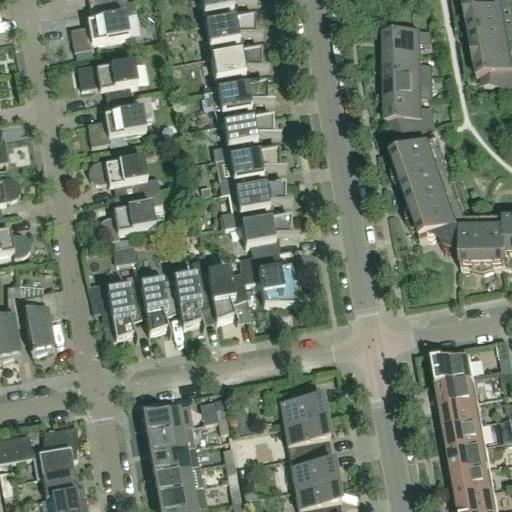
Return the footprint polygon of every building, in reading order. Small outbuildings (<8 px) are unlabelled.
[(127,8),(125,0),(63,0),(64,2),(72,0),(87,0),(90,15),(127,8)] [(235,25),(232,8),(256,8),(256,7),(249,7),(248,0),(199,0),(203,19),(208,18),(210,29),(235,25)] [(509,0),(462,0),(466,18),(511,10),(509,0)] [(129,43),(125,22),(136,20),(133,6),(127,8),(90,15),(93,32),(70,36),(74,58),(93,55),(92,49),(129,43)] [(511,31),(511,16),(511,10),(466,18),(470,39),(511,31)] [(241,59),(241,58),(238,42),(262,42),(262,40),(255,40),(255,21),(235,25),(210,29),(205,30),(209,52),(214,51),(216,62),(216,63),(241,59)] [(511,53),(511,31),(470,39),(473,60),(511,53)] [(419,38),(384,39),(384,61),(420,60),(419,48),(430,49),(429,38),(419,39),(419,38)] [(511,53),(473,60),(477,82),(482,82),(484,90),(511,93),(511,53)] [(247,91),(244,75),(268,75),(268,74),(261,74),(261,55),(241,58),(241,59),(216,63),(216,62),(211,63),(216,90),(217,97),(247,92),(247,91)] [(420,73),(420,60),(384,61),(385,83),(430,82),(430,71),(420,73)] [(132,105),(129,93),(137,92),(133,69),(97,76),(96,71),(77,74),(81,96),(104,92),(107,109),(132,105)] [(385,104),(421,104),(431,103),(430,82),(385,83),(385,104)] [(253,125),(250,109),(274,109),(274,107),(267,107),(267,88),(247,91),(247,92),(217,97),(203,100),(205,113),(211,112),(218,131),(223,131),(253,126),(253,125)] [(216,90),(202,92),(203,100),(217,97),(216,90)] [(150,101),(132,105),(107,109),(110,126),(87,130),(91,153),(108,149),(108,152),(125,149),(123,141),(146,137),(144,128),(154,126),(150,101)] [(421,116),(421,104),(385,104),(386,127),(387,127),(431,126),(431,125),(431,114),(421,116)] [(259,159),(259,158),(256,142),(280,142),(280,141),(273,141),(273,122),(253,125),(253,126),(223,131),(227,152),(212,155),(215,166),(229,164),(234,163),(259,159)] [(434,150),(429,137),(434,135),(431,126),(387,127),(400,162),(434,150)] [(511,225),(501,226),(501,224),(466,224),(453,186),(451,186),(438,149),(434,150),(400,162),(392,164),(421,247),(429,245),(433,246),(436,242),(442,240),(444,245),(442,252),(445,256),(450,258),(456,253),(461,253),(461,259),(458,263),(461,267),(461,275),(511,274),(511,225)] [(279,174),(278,155),(259,158),(259,159),(234,163),(229,164),(233,185),(218,187),(221,201),(227,200),(235,198),(265,192),(262,175),(286,176),(286,174),(279,174)] [(146,186),(142,165),(106,172),(105,166),(97,168),(92,170),(88,175),(88,181),(90,186),(95,189),(101,190),(113,188),(116,205),(159,197),(157,184),(146,186)] [(0,225),(2,225),(0,211),(0,207),(11,206),(16,204),(20,199),(20,193),(18,188),(13,184),(7,184),(0,185),(0,189),(0,190),(0,225)] [(271,226),(271,225),(268,209),(292,209),(292,208),(285,208),(284,188),(265,192),(235,198),(227,200),(230,218),(221,219),(224,234),(241,231),(271,226)] [(155,233),(153,222),(163,220),(159,197),(116,205),(119,222),(107,224),(102,227),(98,231),(98,237),(101,242),(105,246),(111,246),(119,245),(118,240),(155,233)] [(277,259),(274,242),(298,242),(298,241),(290,241),(290,222),(271,225),(271,226),(241,231),(245,253),(250,252),(252,264),(289,257),(277,259)] [(5,242),(2,225),(0,225),(0,260),(12,259),(13,264),(21,262),(26,260),(30,255),(30,249),(28,244),(23,241),(17,240),(5,242)] [(303,311),(290,273),(272,277),(269,261),(289,258),(289,257),(252,264),(239,266),(241,279),(242,279),(248,316),(249,316),(244,290),(259,287),(263,311),(303,311)] [(213,309),(207,280),(208,279),(205,265),(192,268),(194,282),(173,286),(174,291),(175,291),(179,315),(179,316),(182,335),(200,329),(203,336),(204,335),(196,313),(212,310),(213,309)] [(242,279),(241,279),(230,281),(229,276),(208,279),(207,280),(213,309),(212,310),(215,329),(234,323),(236,330),(237,329),(229,307),(245,304),(248,316),(242,279)] [(179,315),(175,291),(174,291),(173,286),(172,281),(161,283),(160,278),(139,281),(141,291),(140,291),(146,321),(145,322),(149,341),(167,335),(169,342),(170,341),(162,319),(179,316),(179,315)] [(20,359),(15,330),(25,328),(24,320),(21,302),(19,290),(7,292),(7,323),(0,323),(0,367),(21,360),(20,359)] [(140,291),(97,299),(106,350),(133,341),(136,348),(137,347),(129,325),(145,322),(146,321),(140,291)] [(63,295),(55,296),(59,322),(67,320),(63,295)] [(59,322),(55,296),(21,302),(24,320),(25,328),(31,357),(30,357),(32,362),(54,354),(54,353),(49,328),(60,323),(59,322)] [(474,384),(470,361),(432,368),(436,391),(474,384)] [(499,365),(502,379),(511,377),(509,363),(499,365)] [(511,392),(511,377),(502,379),(505,393),(511,392)] [(478,407),(474,384),(436,391),(440,414),(478,407)] [(325,425),(319,392),(278,400),(283,432),(325,425)] [(214,406),(218,428),(225,427),(221,405),(214,406)] [(482,429),(478,407),(440,414),(444,436),(482,429)] [(191,433),(193,432),(188,411),(143,420),(147,440),(182,434),(191,433)] [(245,416),(232,419),(236,438),(249,436),(245,416)] [(331,457),(325,425),(283,432),(289,464),(331,457)] [(227,438),(225,427),(218,428),(220,440),(227,438)] [(486,452),(482,429),(444,436),(448,458),(486,452)] [(33,463),(77,455),(77,433),(43,438),(43,454),(32,457),(29,441),(0,446),(0,469),(33,463)] [(195,453),(191,433),(182,434),(147,440),(150,461),(186,454),(195,453)] [(490,474),(486,452),(448,458),(452,481),(490,474)] [(195,453),(186,454),(150,461),(154,481),(189,474),(198,473),(195,453)] [(223,456),(225,468),(233,467),(230,454),(223,456)] [(74,478),(72,466),(77,465),(77,455),(33,463),(37,485),(42,484),(42,483),(74,478)] [(337,489),(331,457),(289,464),(295,496),(337,489)] [(227,480),(235,479),(233,467),(225,468),(227,480)] [(198,473),(189,474),(154,481),(157,501),(193,494),(202,493),(198,473)] [(494,497),(490,474),(452,481),(456,503),(494,497)] [(0,479),(0,483),(1,490),(10,489),(8,478),(0,479)] [(83,498),(81,488),(76,489),(74,478),(42,483),(42,484),(46,505),(51,504),(51,503),(83,498)] [(12,500),(10,489),(1,490),(3,501),(12,500)] [(340,511),(337,489),(295,496),(297,511),(340,511)] [(205,511),(202,493),(193,494),(157,501),(159,511),(205,511)] [(232,508),(240,507),(237,494),(230,496),(232,508)] [(497,511),(494,497),(456,503),(457,511),(497,511)] [(85,511),(83,498),(51,503),(51,504),(52,511),(85,511)]
